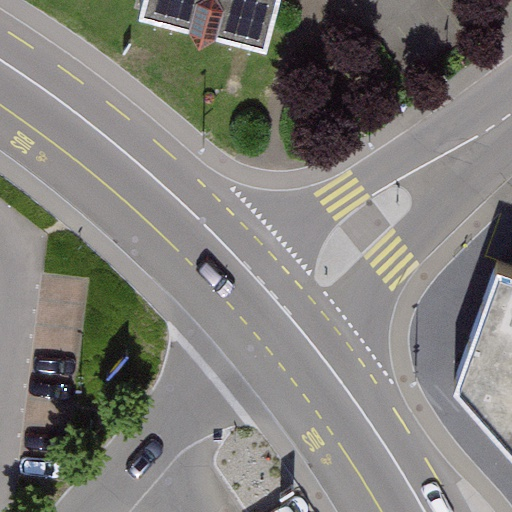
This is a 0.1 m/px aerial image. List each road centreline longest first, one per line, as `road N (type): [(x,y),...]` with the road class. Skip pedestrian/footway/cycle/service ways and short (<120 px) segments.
road 1 (primary): [(0,71),(61,109),(154,187),(275,308)]
road 2 (residential): [(275,308),(511,120)]
road 3 (primary): [(275,308),(415,511)]
